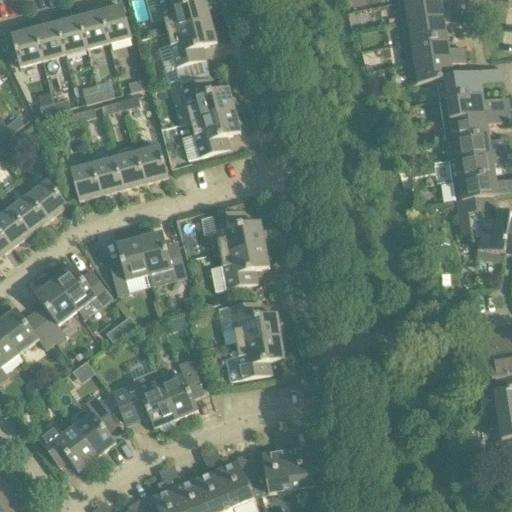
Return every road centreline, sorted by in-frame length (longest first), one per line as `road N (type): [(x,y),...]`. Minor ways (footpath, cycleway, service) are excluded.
road 1 (residential): [(75,511),(121,478),(190,446),(249,424),(342,408),(300,174)]
road 2 (residential): [(0,290),(81,228),(300,174)]
road 3 (residential): [(300,174),(255,0)]
